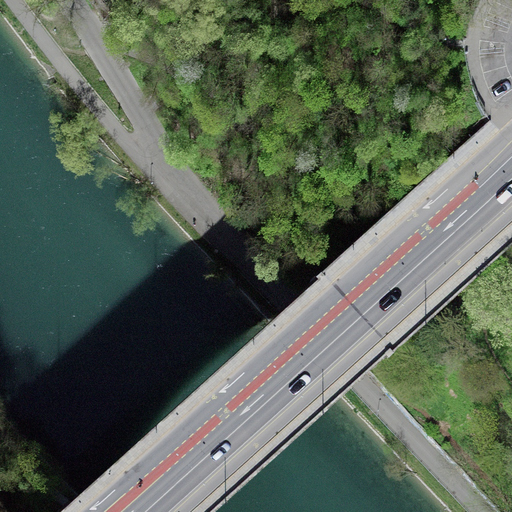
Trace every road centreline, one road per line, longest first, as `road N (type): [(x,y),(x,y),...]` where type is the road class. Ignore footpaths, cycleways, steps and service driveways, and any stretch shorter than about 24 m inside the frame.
road 1 (residential): [(480,511),(157,162),(120,136),(13,0)]
road 2 (secondary): [(511,171),(133,511)]
